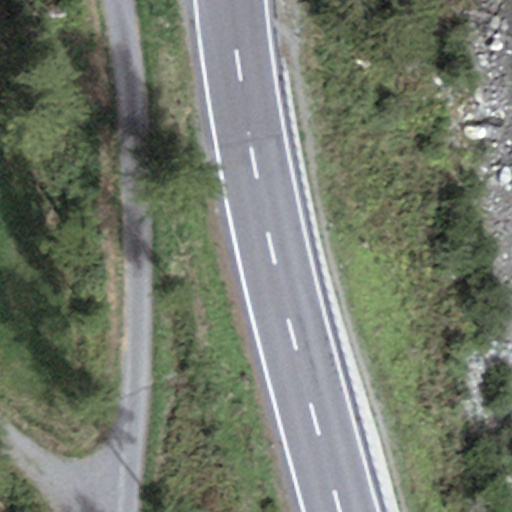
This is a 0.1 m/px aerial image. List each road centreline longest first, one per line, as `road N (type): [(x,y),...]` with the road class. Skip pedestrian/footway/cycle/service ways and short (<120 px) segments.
road 1 (primary): [(228,0),(259,196),(339,511)]
road 2 (track): [(124,0),(133,181),(121,511)]
